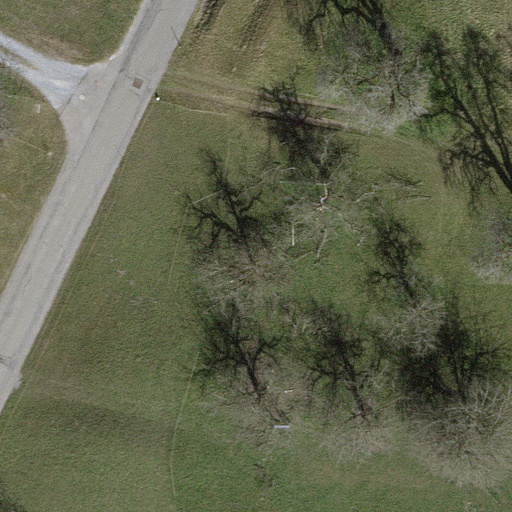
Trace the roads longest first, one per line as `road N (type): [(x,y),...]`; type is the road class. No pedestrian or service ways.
road 1 (unclassified): [(0,359),(171,0)]
road 2 (track): [(137,71),(289,107),(482,134)]
